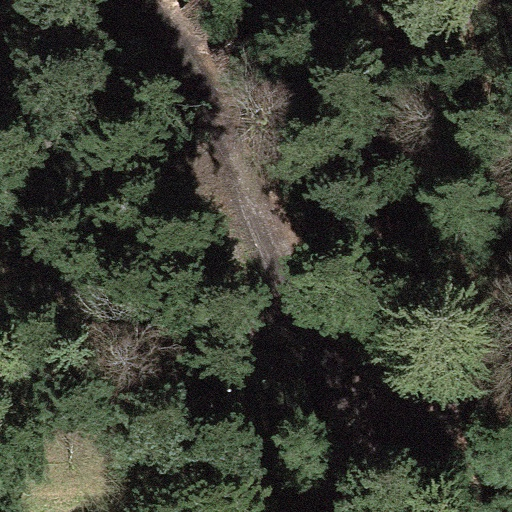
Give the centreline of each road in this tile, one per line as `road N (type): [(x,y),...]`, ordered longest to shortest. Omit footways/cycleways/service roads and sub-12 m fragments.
road 1 (track): [(411,454),(159,0)]
road 2 (track): [(341,511),(411,454),(511,318)]
